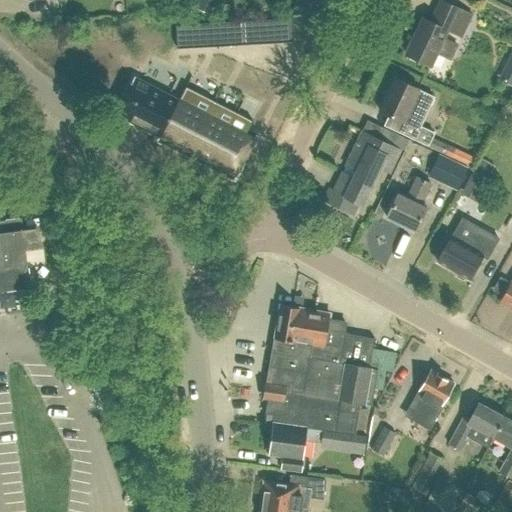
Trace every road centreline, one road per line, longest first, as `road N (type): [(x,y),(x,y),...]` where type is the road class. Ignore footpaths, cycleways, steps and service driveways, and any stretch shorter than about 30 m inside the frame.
road 1 (unclassified): [(511,366),(323,258),(254,238)]
road 2 (unclassified): [(176,259),(134,177),(0,52)]
road 3 (residential): [(364,0),(254,238)]
road 4 (unclassified): [(197,511),(201,427),(176,259)]
